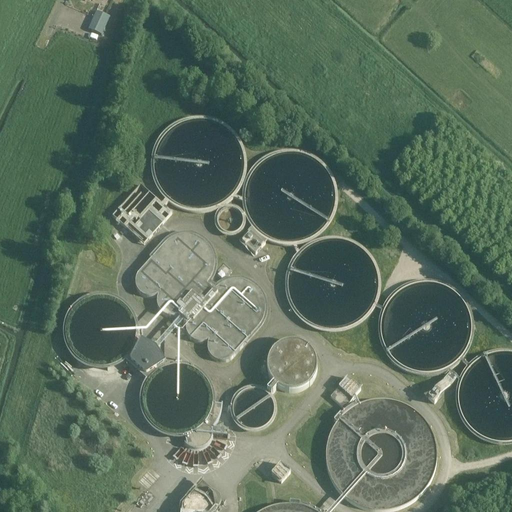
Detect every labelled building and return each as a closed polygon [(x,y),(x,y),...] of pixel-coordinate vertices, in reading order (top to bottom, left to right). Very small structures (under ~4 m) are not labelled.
[(101,36),(109,17),(96,12),(88,30),(101,36)] [(172,214),(140,186),(112,217),(144,245),(172,214)] [(246,225),(247,222),(246,219),(246,217),(244,214),(243,211),(240,209),(238,208),(235,207),(232,206),(229,206),(226,207),(223,208),(220,210),(218,212),(217,215),(216,218),(215,221),(215,224),(216,227),(217,230),(219,233),(222,235),(224,236),(227,237),(230,238),(234,237),(237,237),(240,235),(242,233),(244,231),(246,228),(246,225)] [(248,232),(238,244),(252,256),(262,244),(248,232)] [(224,282),(217,287),(212,284),(216,276),(218,267),(217,258),(215,251),(211,246),(204,240),(195,236),(186,235),(177,236),(169,240),(163,245),(150,259),(151,261),(140,274),(137,277),(135,281),(135,286),(137,292),(140,296),(143,298),(147,299),(151,299),(155,298),(158,297),(157,300),(156,304),(157,307),(159,311),(161,314),(165,317),(169,318),(174,318),(179,317),(180,318),(176,322),(176,325),(154,349),(135,339),(135,342),(133,347),(130,353),(126,357),(122,361),(150,384),(154,379),(159,375),(165,372),(169,370),(159,352),(185,323),(186,324),(185,328),(186,332),(187,335),(188,339),(191,341),(194,343),(198,345),(201,345),(205,344),(209,343),(207,347),(207,351),(208,355),(210,359),(214,362),(218,364),(222,365),(227,364),(232,362),(237,356),(246,345),(248,347),(258,336),(264,329),(267,320),(268,311),(267,302),(263,294),(258,288),(251,283),(242,281),(233,280),(224,282)] [(318,374),(319,369),(318,365),(317,360),(314,355),(312,352),(307,349),(303,346),(298,345),(294,344),(289,345),(285,346),(280,348),(276,351),(273,355),(271,359),(269,364),(268,369),(269,374),(270,379),(273,383),(275,387),(279,390),(284,392),(288,394),(293,394),(299,394),(303,392),(307,390),(312,387),(314,383),(317,379),(318,374)] [(434,393),(428,399),(434,404),(456,380),(450,375),(442,383),(438,388),(434,393)] [(333,395),(330,398),(344,410),(361,391),(350,381),(347,379),(338,389),(336,392),(333,395)] [(272,474),(271,475),(281,484),(290,474),(282,466),(281,465),(272,474)] [(179,511),(219,511),(217,510),(219,508),(220,506),(221,504),(221,502),(221,500),(220,498),(220,497),(218,495),(216,494),(214,493),(213,492),(203,483),(204,482),(202,480),(180,505),(179,511)]
